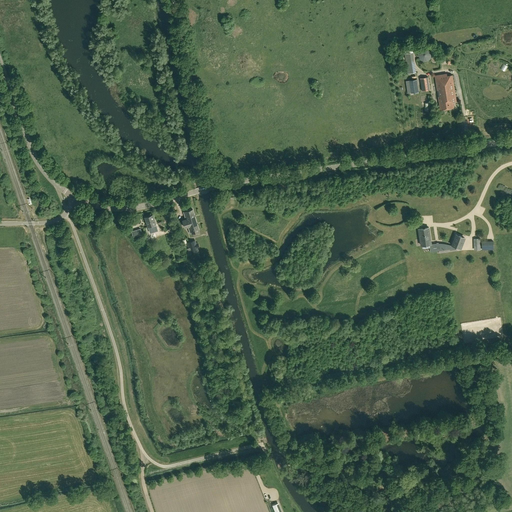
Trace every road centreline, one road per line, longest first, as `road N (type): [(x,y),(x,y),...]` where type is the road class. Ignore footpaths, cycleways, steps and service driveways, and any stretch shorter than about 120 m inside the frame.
road 1 (tertiary): [(74,196),(134,209),(215,186),(511,141)]
road 2 (track): [(215,186),(174,0)]
road 3 (tertiary): [(74,196),(38,164),(0,61)]
